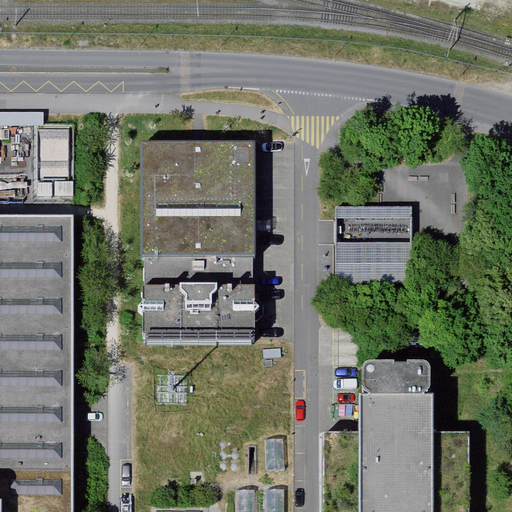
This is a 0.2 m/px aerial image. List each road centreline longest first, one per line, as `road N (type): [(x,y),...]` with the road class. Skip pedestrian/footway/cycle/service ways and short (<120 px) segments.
road 1 (tertiary): [(231,71),(511,112)]
road 2 (tertiary): [(231,71),(190,58),(0,58)]
road 3 (tertiary): [(0,84),(179,83),(231,71)]
